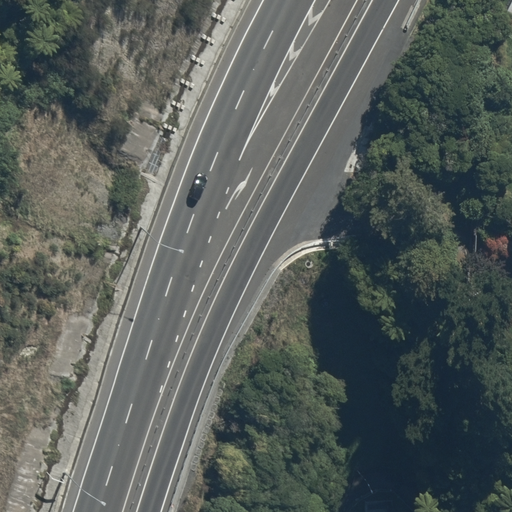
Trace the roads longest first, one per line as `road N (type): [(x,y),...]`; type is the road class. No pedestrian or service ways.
road 1 (trunk): [(95,511),(192,278),(338,0)]
road 2 (trunk): [(381,0),(222,298),(144,511)]
road 3 (trunk): [(93,511),(194,198),(284,0)]
